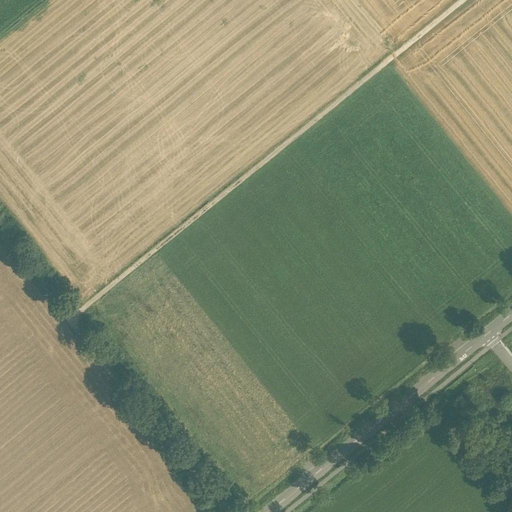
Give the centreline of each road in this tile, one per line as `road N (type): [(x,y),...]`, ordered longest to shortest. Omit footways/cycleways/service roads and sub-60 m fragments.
road 1 (track): [(234,511),(70,321),(463,0)]
road 2 (tertiary): [(268,511),(486,334)]
